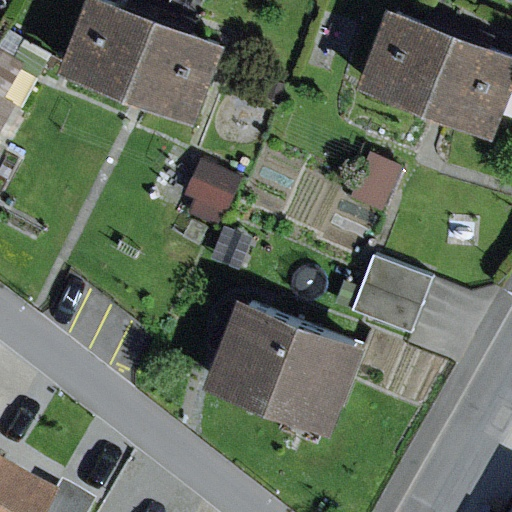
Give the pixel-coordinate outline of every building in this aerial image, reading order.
[(223,47),(98,0),(84,0),(59,69),(196,120),(223,47)] [(511,77),(511,58),(390,4),(357,78),(440,116),(486,136),(511,77)] [(35,73),(0,53),(0,119),(7,123),(35,73)] [(384,206),(403,162),(374,150),(356,194),(384,206)] [(242,181),(200,162),(180,205),(222,224),(242,181)] [(436,274),(378,250),(354,307),(412,331),(423,304),(436,274)] [(357,344),(234,300),(204,383),(327,427),(357,344)] [(0,482),(0,511),(39,511),(43,504),(0,482)]
